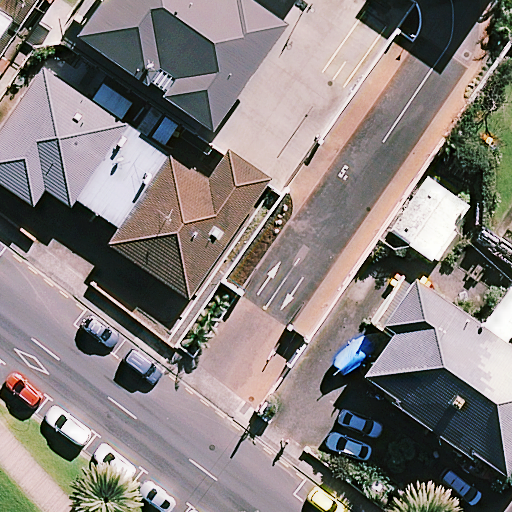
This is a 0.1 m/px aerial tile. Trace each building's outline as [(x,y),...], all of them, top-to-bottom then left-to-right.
[(0,0),(0,43),(30,0),(0,0)] [(252,0),(95,0),(75,30),(210,123),(282,20),(252,0)] [(208,176),(44,66),(0,130),(0,178),(34,201),(44,186),(72,204),(77,197),(118,225),(107,242),(187,296),(270,175),(228,147),(208,176)] [(469,208),(425,177),(390,226),(435,257),(469,208)] [(391,338),(361,382),(505,479),(511,468),(511,338),(416,273),(378,329),(391,338)]
